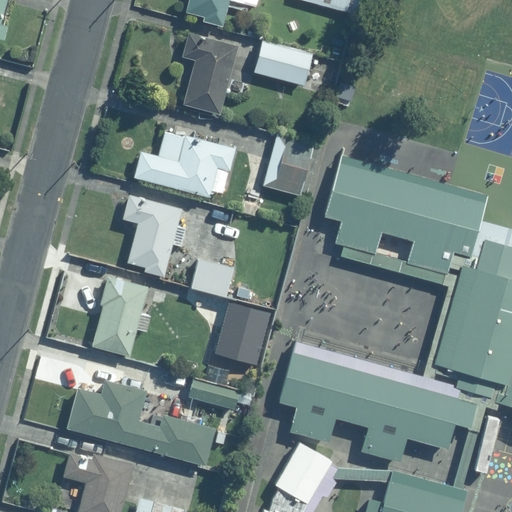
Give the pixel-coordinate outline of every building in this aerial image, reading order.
[(7,27),(2,26),(8,0),(0,0),(0,39),(3,41),(7,27)] [(186,0),(183,14),(202,18),(201,23),(223,28),(228,7),(246,11),(248,5),(256,7),(257,0),(186,0)] [(359,0),(293,0),(356,16),(359,0)] [(217,115),(236,47),(189,34),(183,58),(195,61),(183,106),(217,115)] [(311,55),(261,40),(252,71),(303,85),(311,55)] [(236,148),(160,129),(153,153),(141,150),(134,179),(211,198),(213,191),(222,193),(228,170),(230,171),(236,148)] [(318,145),(276,135),(262,187),(304,198),(318,145)] [(511,246),(500,243),(506,222),(468,212),(473,193),(327,151),(311,209),(326,213),(319,237),(328,240),(324,253),(431,283),(407,370),(419,373),(420,367),(445,374),(442,385),(506,403),(502,418),(511,420),(511,246)] [(181,209),(129,194),(121,220),(140,226),(128,265),(146,270),(146,272),(162,277),(181,209)] [(189,288),(226,298),(233,268),(197,259),(189,288)] [(150,288),(107,276),(100,304),(106,305),(95,348),(131,358),(150,288)] [(226,298),(189,288),(185,307),(233,319),(238,301),(226,298)] [(462,396),(279,344),(264,394),(282,399),(275,424),(312,434),(319,411),(351,420),(344,445),(383,456),(390,431),(425,441),(432,415),(455,421),(462,396)] [(77,390),(67,429),(204,465),(214,429),(164,416),(161,428),(138,421),(146,391),(107,380),(103,396),(77,390)] [(238,391),(195,380),(190,398),(233,409),(238,391)] [(318,458),(287,437),(259,476),(264,479),(253,502),(248,502),(244,511),(284,511),(291,497),(318,458)] [(119,511),(132,466),(95,455),(93,463),(69,456),(63,477),(89,484),(81,511),(119,511)] [(203,468),(180,462),(176,476),(199,482),(203,468)] [(449,511),(455,491),(376,468),(368,495),(353,490),(346,511),(449,511)] [(181,511),(135,500),(131,511),(181,511)]
